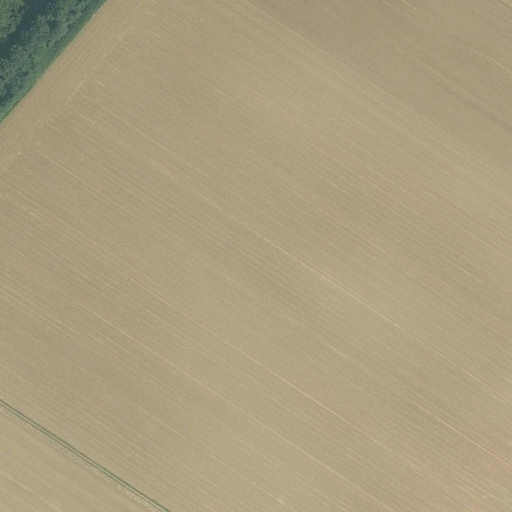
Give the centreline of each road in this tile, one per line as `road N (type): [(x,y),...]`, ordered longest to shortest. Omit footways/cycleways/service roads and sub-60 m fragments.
road 1 (track): [(0,405),(160,511)]
road 2 (track): [(0,122),(108,0)]
